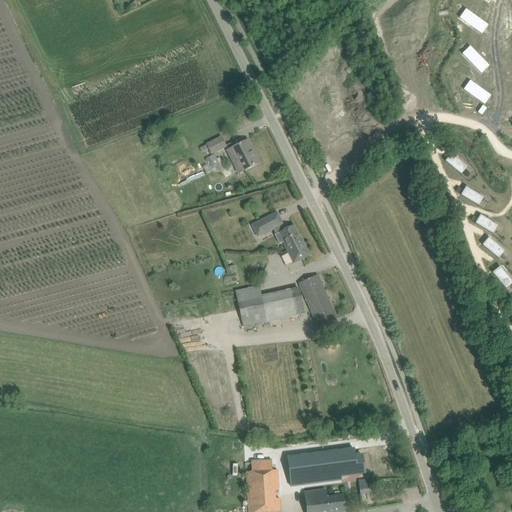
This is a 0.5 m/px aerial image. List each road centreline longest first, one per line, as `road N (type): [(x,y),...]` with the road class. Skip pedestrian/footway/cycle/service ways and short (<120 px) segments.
road 1 (unclassified): [(436,511),(352,287),(211,0)]
road 2 (track): [(495,308),(380,37),(377,19),(392,0)]
